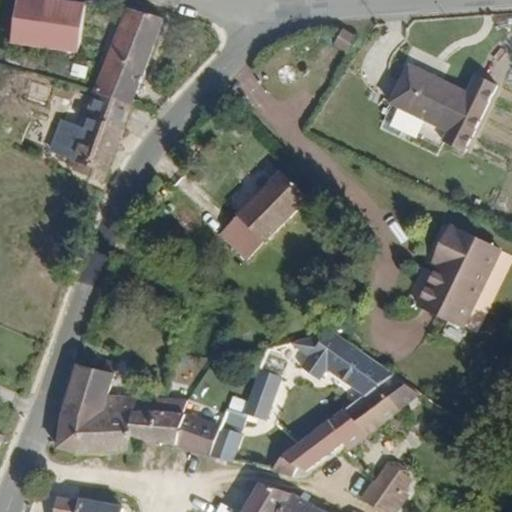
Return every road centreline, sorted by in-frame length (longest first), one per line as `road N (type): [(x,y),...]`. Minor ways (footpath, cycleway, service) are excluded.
road 1 (unclassified): [(282,12),(155,147),(8,511)]
road 2 (unknown): [(23,475),(191,473)]
road 3 (tertiary): [(415,0),(282,12)]
